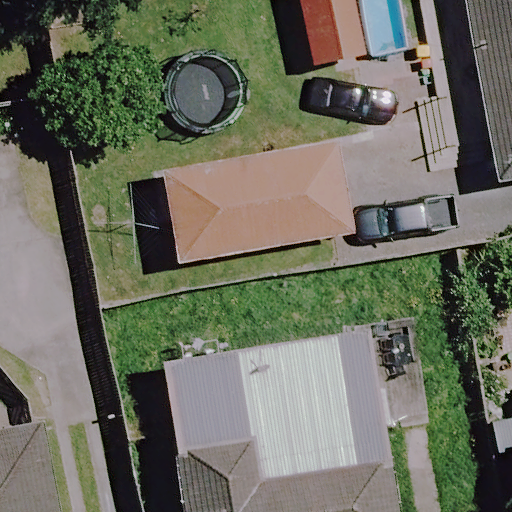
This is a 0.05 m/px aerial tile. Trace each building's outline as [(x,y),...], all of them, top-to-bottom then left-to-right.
[(511,0),(453,0),(482,191),(511,186),(511,0)] [(329,243),(308,136),(143,168),(163,274),(329,243)] [(383,511),(373,432),(411,427),(399,338),(361,343),(151,371),(169,511),(383,511)] [(0,511),(36,511),(23,435),(0,439),(0,511)] [(507,511),(511,511),(511,447),(495,450),(507,511)]
